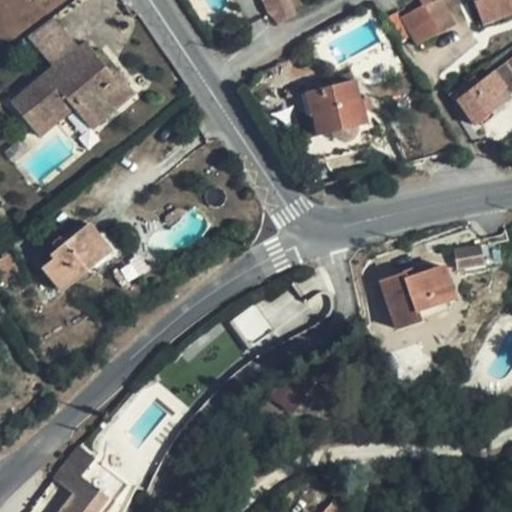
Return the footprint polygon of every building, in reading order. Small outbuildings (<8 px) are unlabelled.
[(297,15),(291,0),(262,0),(267,12),(279,24),(297,15)] [(419,0),(422,5),(400,17),(417,46),(440,34),(425,6),(434,0),(419,0)] [(458,24),(445,0),(434,0),(425,6),(440,34),(458,24)] [(473,0),(483,24),(511,13),(511,6),(509,0),(473,0)] [(80,47),(55,17),(27,36),(53,68),(54,69),(80,47)] [(95,53),(86,42),(80,47),(54,69),(53,68),(11,103),(37,132),(55,117),(59,122),(74,108),(81,102),(99,124),(136,92),(129,84),(131,83),(110,59),(104,64),(95,53)] [(110,59),(101,49),(95,53),(104,64),(110,59)] [(511,57),(480,81),(476,76),(449,96),(456,105),(460,102),(476,126),(498,108),(495,103),(511,91),(511,57)] [(356,82),(354,74),(305,86),(307,94),(356,82)] [(361,101),(356,82),(307,94),(312,114),(314,113),(319,134),(305,138),(311,163),(374,148),(368,123),(363,101),(361,101)] [(99,124),(81,102),(74,108),(93,130),(99,124)] [(59,122),(55,117),(37,132),(41,137),(59,122)] [(113,251),(90,223),(66,243),(60,236),(52,243),(58,250),(51,255),(54,259),(43,269),(62,293),(113,251)] [(476,246),(451,255),(456,268),(481,260),(476,246)] [(0,283),(21,272),(11,254),(0,260),(0,283)] [(456,298),(445,267),(417,276),(408,279),(406,274),(380,283),(397,329),(421,320),(420,318),(418,311),(446,302),(456,298)] [(417,276),(415,270),(406,274),(408,279),(417,276)] [(119,315),(106,298),(89,311),(100,328),(119,315)] [(449,309),(446,302),(418,311),(420,318),(449,309)] [(315,381),(299,369),(283,389),(277,383),(268,394),(291,412),(315,381)] [(96,458),(80,446),(54,479),(70,492),(82,476),(96,458)] [(102,462),(88,481),(110,497),(116,502),(130,484),(102,462)] [(85,479),(82,476),(70,492),(73,494),(85,479)] [(88,481),(85,479),(73,494),(59,511),(98,511),(110,497),(88,481)] [(107,511),(116,502),(110,497),(98,511),(107,511)]
